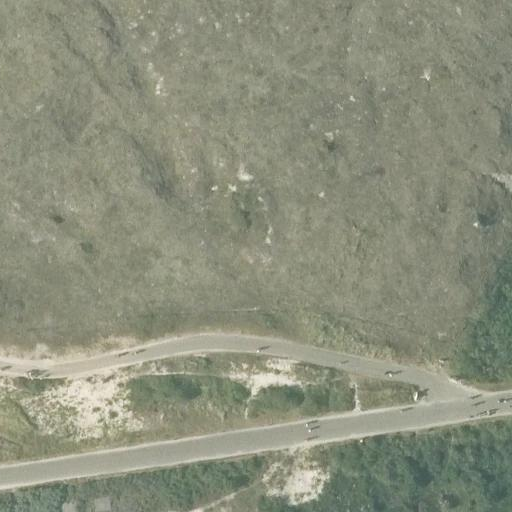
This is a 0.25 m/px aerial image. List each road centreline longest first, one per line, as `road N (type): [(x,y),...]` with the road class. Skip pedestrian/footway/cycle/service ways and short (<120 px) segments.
road 1 (unclassified): [(477,407),(424,383),(227,341),(90,368),(0,370)]
road 2 (unclassified): [(477,407),(0,479)]
